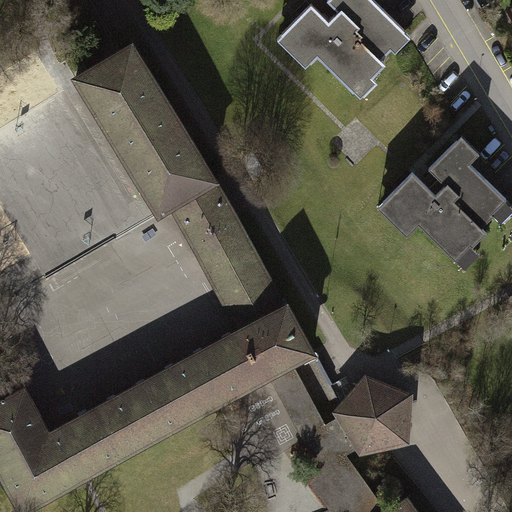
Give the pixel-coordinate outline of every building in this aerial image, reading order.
[(320,66),(364,110),(378,96),(370,87),(384,74),(380,70),(394,57),(400,64),(413,51),(366,3),(368,0),(339,0),(329,10),(346,26),(335,36),(312,13),(278,48),(308,78),(320,66)] [(511,12),(503,18),(511,32),(511,12)] [(130,33),(68,69),(81,91),(155,216),(168,208),(206,272),(254,243),(214,175),(130,33)] [(421,228),(465,271),(479,257),(471,249),(485,235),(481,232),(495,219),(501,226),(511,214),(511,210),(467,165),(478,154),(463,140),(431,172),(447,188),(437,198),(413,175),(379,210),(409,240),(421,228)] [(281,291),(254,243),(206,272),(218,296),(231,321),(250,310),(281,291)] [(314,345),(282,291),(281,291),(250,310),(231,321),(49,428),(19,378),(0,389),(0,477),(20,511),(31,511),(266,373),(279,365),(290,359),(314,345)] [(291,416),(302,435),(326,421),(290,359),(279,365),(266,373),(291,416)] [(324,370),(306,379),(315,399),(334,390),(324,370)] [(336,416),(326,421),(302,435),(321,472),(308,484),(331,511),(334,511),(348,508),(350,511),(420,511),(406,492),(384,506),(350,457),(407,442),(411,393),(365,372),(332,409),(336,416)]
